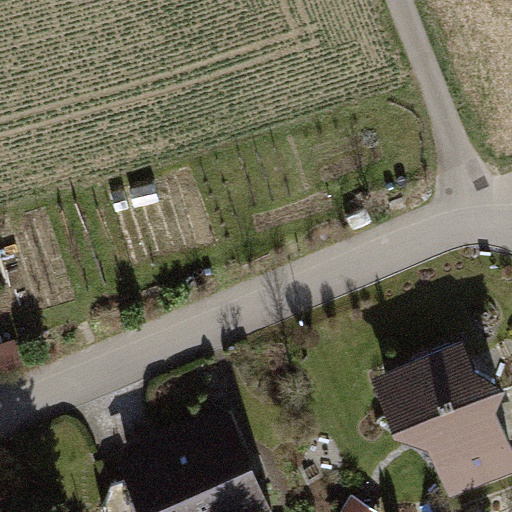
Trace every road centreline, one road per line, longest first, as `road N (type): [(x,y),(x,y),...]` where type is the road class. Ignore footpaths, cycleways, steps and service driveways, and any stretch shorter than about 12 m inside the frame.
road 1 (residential): [(0,416),(472,216),(511,210)]
road 2 (track): [(472,216),(395,0)]
